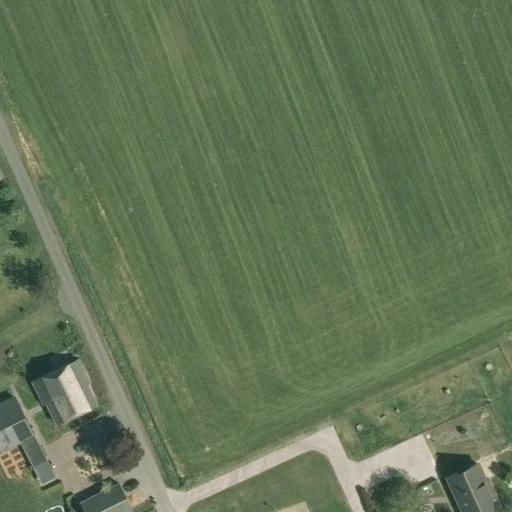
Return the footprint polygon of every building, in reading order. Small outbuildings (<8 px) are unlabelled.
[(48,403),(58,423),(97,404),(88,385),(90,383),(78,359),(33,381),(45,405),(48,403)] [(34,466),(46,460),(34,435),(21,441),(34,466)] [(465,511),(495,511),(502,509),(488,481),(487,481),(480,467),(451,480),(465,511)] [(119,485),(80,504),(84,511),(129,511),(132,511),(119,485)] [(77,511),(67,486),(2,511),(77,511)]
